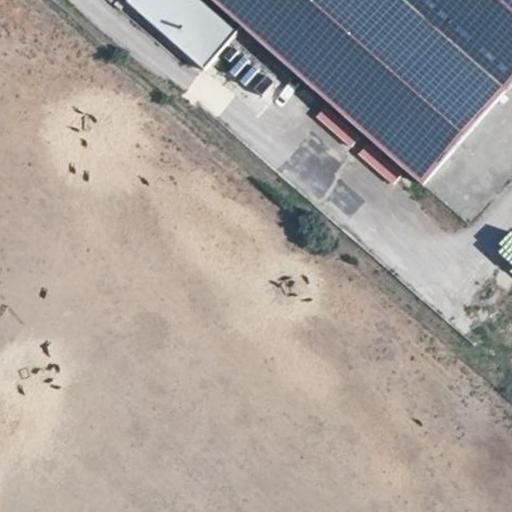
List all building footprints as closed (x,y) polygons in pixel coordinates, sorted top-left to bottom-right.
[(239,37),(196,0),(134,0),(128,7),(207,75),(239,37)] [(511,0),(208,0),(427,189),(511,91),(511,0)] [(252,64),(241,77),(269,99),(279,86),(252,64)] [(511,91),(427,189),(483,236),(511,202),(511,91)] [(511,236),(497,251),(511,267),(511,236)]
